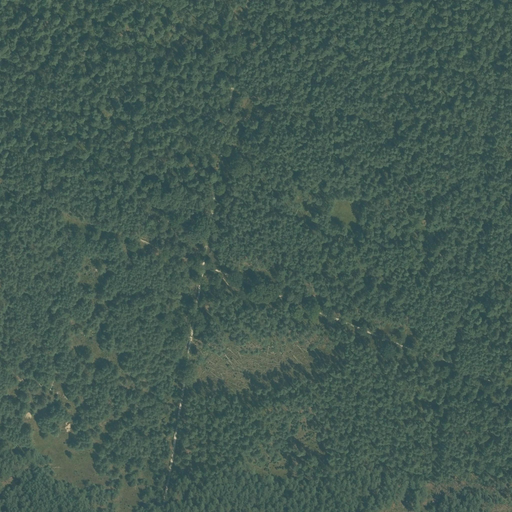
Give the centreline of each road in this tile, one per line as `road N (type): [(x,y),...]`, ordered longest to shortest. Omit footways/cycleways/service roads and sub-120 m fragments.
road 1 (track): [(511,391),(202,266)]
road 2 (track): [(250,0),(202,266)]
road 3 (track): [(202,266),(161,511)]
road 4 (track): [(202,266),(0,182)]
road 5 (track): [(451,367),(459,264),(364,218)]
